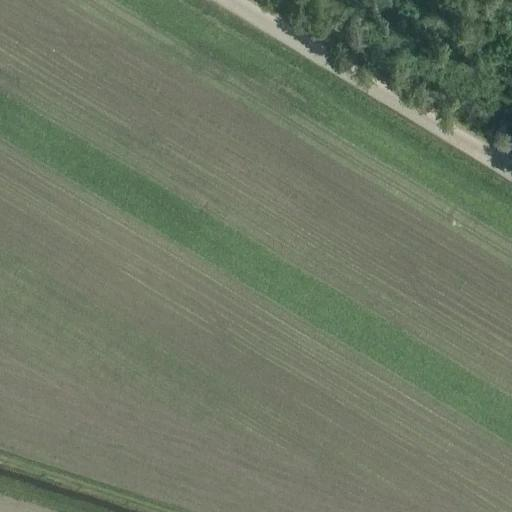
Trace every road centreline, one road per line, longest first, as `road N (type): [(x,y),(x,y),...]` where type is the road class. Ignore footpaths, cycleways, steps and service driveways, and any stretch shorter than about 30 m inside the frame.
road 1 (track): [(511,166),(226,0)]
road 2 (track): [(0,456),(171,511)]
